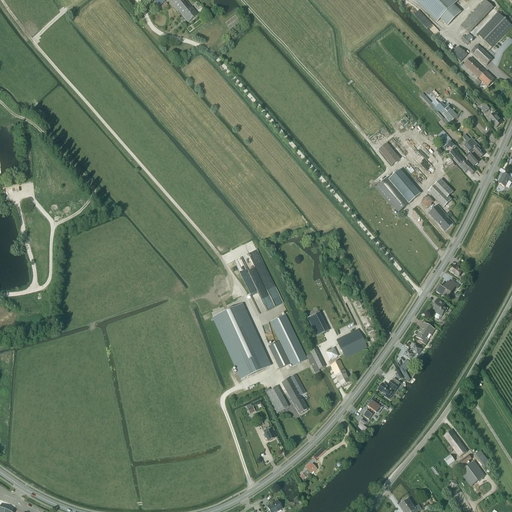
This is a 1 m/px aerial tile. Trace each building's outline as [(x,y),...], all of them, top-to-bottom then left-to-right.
[(198,16),(191,7),(184,0),(174,0),(171,3),(181,16),(188,24),(198,16)] [(458,2),(456,0),(413,0),(437,23),(440,20),(447,27),(461,13),(454,5),(458,2)] [(469,34),(494,8),(485,1),(461,26),(469,34)] [(511,26),(498,13),(477,34),(491,48),(511,26)] [(467,46),(470,42),(464,36),(460,40),(467,46)] [(486,66),(492,59),(477,46),(471,52),(486,66)] [(460,63),(467,56),(458,47),(451,55),(460,63)] [(486,72),(471,58),(463,66),(478,80),(487,88),(494,80),(486,72)] [(432,104),(424,96),(422,94),(421,96),(422,98),(430,105),(432,104)] [(442,104),(436,109),(439,112),(440,113),(441,114),(445,119),(449,124),(450,124),(458,117),(449,107),(447,105),(444,107),(442,104)] [(432,105),(429,107),(436,115),(442,122),(445,119),(441,114),(440,113),(439,112),(436,109),(432,105)] [(480,109),(485,114),(489,110),(485,105),(480,109)] [(496,128),(502,123),(494,114),(488,119),(496,128)] [(452,141),(448,137),(445,133),(443,132),(442,133),(441,133),(437,137),(439,139),(439,138),(444,143),(442,145),(441,146),(443,149),(445,147),(447,149),(449,147),(452,150),(456,146),(452,141)] [(480,148),(474,141),(472,143),(469,141),(470,140),(465,135),(462,138),(466,143),(474,151),(481,159),(484,156),(478,150),(480,148)] [(471,154),(474,151),(466,143),(463,146),(471,154)] [(391,166),(400,160),(387,144),(378,150),(391,166)] [(464,162),(459,156),(454,150),(449,153),(454,160),(460,166),(464,162)] [(471,155),(470,156),(468,154),(465,157),(466,158),(467,159),(474,167),(478,163),(471,155)] [(475,172),(471,167),(466,162),(461,166),(467,172),(468,171),(471,175),(475,172)] [(375,189),(397,214),(420,195),(399,172),(391,178),(390,176),(375,189)] [(503,174),(502,176),(498,184),(504,188),(504,187),(507,188),(510,183),(511,179),(503,174)] [(428,193),(443,208),(451,200),(448,197),(453,193),(441,180),(428,193)] [(431,204),(433,203),(429,198),(423,198),(421,203),(425,208),(431,207),(431,204)] [(437,206),(429,214),(444,232),(453,224),(448,218),(451,215),(449,212),(445,215),(437,206)] [(457,268),(457,269),(454,266),(450,272),(454,275),(453,275),(457,278),(462,271),(461,271),(461,269),(459,268),(458,269),(457,268)] [(457,289),(459,286),(452,281),(450,283),(448,282),(443,289),(439,287),(436,292),(444,298),(446,294),(449,296),(455,288),(457,289)] [(438,318),(439,318),(440,316),(442,317),(445,311),(446,312),(448,310),(444,307),(445,304),(437,299),(433,306),(434,307),(433,310),(435,311),(434,313),(436,314),(435,316),(434,316),(434,317),(435,318),(435,319),(436,319),(437,319),(438,319),(438,318)] [(241,380),(269,367),(241,306),(213,318),(241,380)] [(316,337),(328,331),(319,313),(307,319),(316,337)] [(292,368),(307,361),(285,315),(270,322),(292,368)] [(431,336),(434,330),(423,324),(420,329),(421,330),(416,338),(420,340),(419,342),(425,345),(428,341),(425,340),(428,334),(431,336)] [(357,330),(336,340),(345,359),(366,348),(357,330)] [(279,370),(290,365),(278,342),(268,347),(279,370)] [(418,356),(423,350),(415,344),(409,352),(407,350),(403,356),(410,361),(415,354),(418,356)] [(319,370),(325,367),(316,350),(310,353),(319,370)] [(315,374),(319,372),(310,355),(306,357),(315,374)] [(408,369),(411,364),(406,360),(403,365),(408,369)] [(339,362),(330,366),(340,387),(350,383),(339,362)] [(295,376),(281,384),(298,415),(307,410),(300,396),(305,393),(295,376)] [(398,382),(395,385),(391,382),(388,386),(390,387),(389,389),(383,384),(378,391),(384,395),(384,396),(389,400),(392,395),(390,394),(394,389),(395,391),(398,387),(398,386),(400,384),(398,382)] [(277,387),(265,393),(277,414),(288,407),(277,387)] [(371,401),(375,396),(374,396),(368,404),(368,405),(368,404),(369,405),(366,409),(367,409),(368,408),(369,409),(367,412),(367,411),(362,417),(363,416),(369,420),(372,415),(374,412),(376,414),(380,408),(382,410),(384,406),(380,403),(378,406),(371,401)] [(274,439),(269,428),(263,431),(264,434),(264,435),(263,435),(263,436),(264,439),(265,439),(266,439),(268,442),(274,439)] [(459,458),(467,452),(451,432),(444,437),(451,446),(447,449),(450,452),(453,450),(459,458)] [(485,468),(490,464),(480,452),(475,456),(485,468)] [(312,460),(304,467),(310,474),(313,471),(314,472),(316,470),(311,464),(314,462),(315,463),(317,460),(315,458),(317,457),(316,455),(311,459),(312,460)] [(462,466),(471,460),(468,455),(459,462),(462,466)] [(454,461),(450,456),(444,461),(448,466),(454,461)] [(470,488),(485,477),(474,462),(459,472),(470,488)] [(458,487),(456,481),(450,481),(448,487),(453,490),(458,487)] [(417,511),(421,509),(419,506),(414,508),(409,500),(399,506),(402,511),(417,511)] [(276,511),(282,509),(277,502),(273,504),(267,507),(269,511),(267,511),(276,511)]
